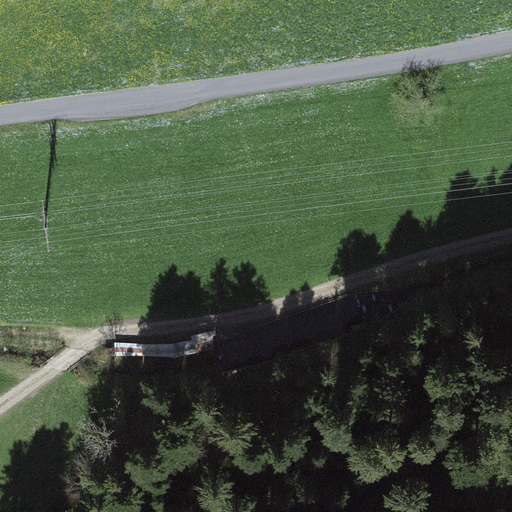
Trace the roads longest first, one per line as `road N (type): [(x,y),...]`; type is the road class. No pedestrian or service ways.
road 1 (unclassified): [(511,40),(306,77),(0,115)]
road 2 (track): [(511,236),(259,315),(93,341)]
